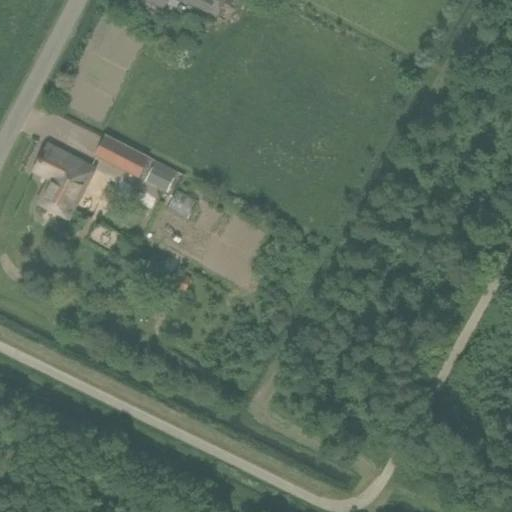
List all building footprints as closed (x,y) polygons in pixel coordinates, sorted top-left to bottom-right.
[(147,0),(164,8),(168,0),(176,0),(179,1),(179,0),(186,0),(216,16),(224,0),(147,0)] [(94,156),(138,178),(149,157),(105,134),(94,156)] [(94,168),(47,143),(34,169),(50,178),(38,202),(68,218),(94,168)] [(160,161),(153,183),(176,191),(183,169),(160,161)] [(185,291),(192,278),(177,269),(170,283),(185,291)]
